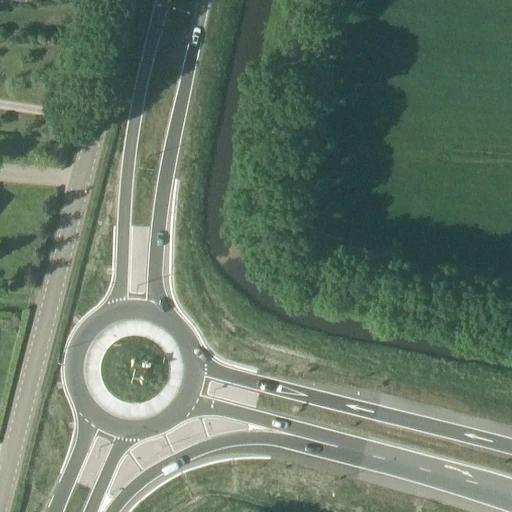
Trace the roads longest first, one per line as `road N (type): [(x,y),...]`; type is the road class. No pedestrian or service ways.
road 1 (residential): [(0,497),(128,0)]
road 2 (unclassified): [(511,312),(348,274),(277,242),(265,189),(269,143),(300,0)]
road 3 (motorway): [(511,447),(196,362)]
road 4 (secondary): [(163,316),(159,223),(203,0)]
road 5 (secondary): [(163,0),(125,184),(117,310)]
road 6 (motorway): [(291,443),(511,505)]
road 7 (motorway): [(110,511),(142,480),(196,449),(252,438),(291,443)]
road 8 (primary): [(117,310),(90,326),(75,359),(90,410)]
